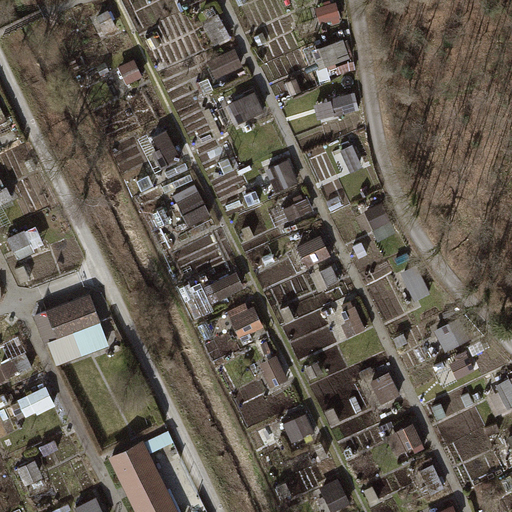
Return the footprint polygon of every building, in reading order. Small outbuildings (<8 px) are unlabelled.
[(338,0),(316,7),(320,23),(332,20),(333,23),(343,20),(338,0)] [(108,9),(97,15),(105,32),(117,26),(108,9)] [(235,47),(208,60),(217,77),(243,65),(235,47)] [(134,57),(118,66),(127,83),(144,75),(134,57)] [(297,77),(285,82),(292,97),(303,92),(297,77)] [(255,89),(229,101),(239,122),(265,110),(255,89)] [(164,125),(151,132),(159,147),(153,150),(162,167),(181,157),(164,125)] [(363,131),(347,136),(356,157),(371,152),(363,131)] [(288,158),(274,165),(279,176),(277,177),(282,187),(298,180),(288,158)] [(0,202),(12,196),(6,185),(5,185),(1,178),(0,178),(0,202)] [(195,183),(173,194),(189,225),(211,213),(195,183)] [(313,209),(307,196),(304,198),(302,193),(293,197),(295,202),(284,207),(290,220),(313,209)] [(384,200),(365,209),(374,228),(393,220),(384,200)] [(25,228),(7,236),(17,259),(35,250),(25,228)] [(321,234),(298,245),(308,265),(331,254),(321,234)] [(417,263),(401,271),(414,300),(431,292),(417,263)] [(24,264),(15,268),(21,281),(30,277),(24,264)] [(236,270),(212,282),(221,298),(244,286),(236,270)] [(46,309),(34,314),(46,345),(58,340),(58,341),(75,335),(82,354),(109,344),(102,325),(103,324),(89,291),(46,308),(46,309)] [(245,302),(227,311),(240,336),(264,325),(254,305),(248,308),(245,302)] [(356,304),(337,312),(348,336),(367,328),(356,304)] [(460,315),(434,329),(445,349),(471,336),(460,315)] [(14,356),(0,363),(6,376),(32,364),(24,348),(13,354),(14,356)] [(277,354),(259,363),(271,386),(289,377),(277,354)] [(439,366),(415,378),(420,389),(444,377),(439,366)] [(389,371),(370,380),(382,403),(400,394),(389,371)] [(500,390),(486,397),(496,414),(511,405),(511,381),(509,377),(497,384),(500,390)] [(28,394),(19,398),(27,415),(36,411),(37,413),(55,404),(46,385),(27,393),(28,394)] [(306,412),(283,423),(292,441),(314,431),(306,412)] [(391,427),(399,449),(426,439),(417,417),(391,427)] [(497,422),(485,428),(489,436),(501,430),(497,422)] [(179,511),(143,438),(108,455),(136,511),(179,511)] [(35,459),(17,467),(26,484),(44,475),(35,459)] [(338,477),(319,487),(332,511),(350,502),(338,477)] [(103,511),(96,496),(75,506),(77,511),(103,511)]
